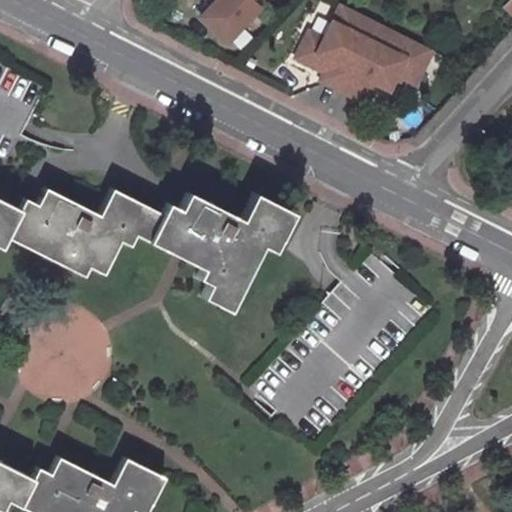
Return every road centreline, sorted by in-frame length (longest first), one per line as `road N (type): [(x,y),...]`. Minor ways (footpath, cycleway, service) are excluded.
road 1 (tertiary): [(70,26),(397,193)]
road 2 (residential): [(511,296),(439,430),(399,477)]
road 3 (residential): [(511,69),(397,193)]
road 4 (tertiary): [(397,193),(511,253)]
road 5 (residential): [(399,477),(511,423)]
